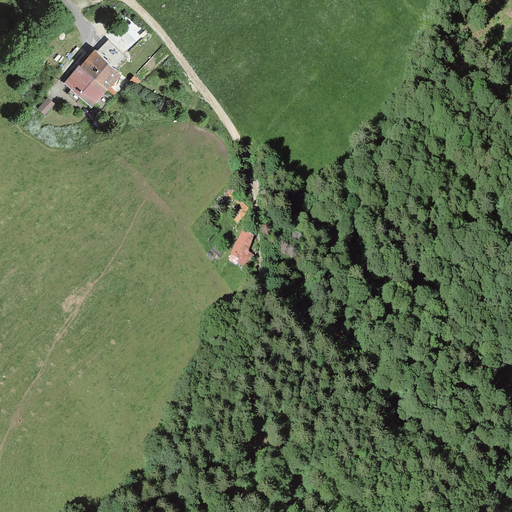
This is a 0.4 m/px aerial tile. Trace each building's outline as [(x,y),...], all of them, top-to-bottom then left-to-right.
[(110,39),(99,52),(117,69),(128,55),(110,39)] [(97,49),(84,65),(108,88),(117,77),(120,72),(99,52),(97,49)] [(108,88),(84,65),(69,84),(74,89),(70,93),(78,101),(82,97),(92,105),(108,88)] [(52,101),(44,112),(51,117),(59,106),(52,101)] [(247,267),(260,236),(244,229),(231,260),(247,267)]
